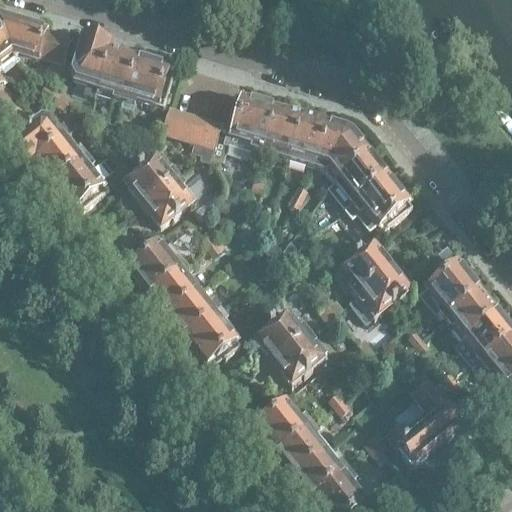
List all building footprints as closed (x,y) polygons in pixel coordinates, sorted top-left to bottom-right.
[(37,61),(44,37),(0,24),(0,46),(14,65),(19,61),(36,66),(37,61)] [(49,65),(57,41),(44,37),(37,61),(49,65)] [(62,68),(69,45),(57,41),(49,65),(53,66),(62,68)] [(98,94),(110,57),(111,53),(82,44),(71,81),(74,87),(97,94),(98,94)] [(0,75),(14,65),(0,46),(0,75)] [(122,108),(135,65),(110,57),(98,94),(97,94),(96,97),(95,99),(122,108)] [(163,114),(174,76),(135,65),(122,108),(135,112),(135,110),(134,109),(135,106),(163,114)] [(59,77),(62,68),(53,66),(50,75),(59,77)] [(48,105),(53,97),(45,92),(40,100),(48,105)] [(0,110),(11,103),(3,93),(0,94),(0,110)] [(56,110),(61,101),(53,97),(48,105),(56,110)] [(64,115),(69,107),(61,101),(56,110),(64,115)] [(0,126),(19,112),(11,103),(0,110),(0,126)] [(262,155),(275,115),(236,104),(228,133),(220,130),(213,154),(210,163),(222,166),(227,149),(250,156),(248,162),(259,165),(262,155)] [(33,116),(27,109),(20,114),(26,122),(33,116)] [(26,122),(20,114),(19,112),(0,126),(0,128),(7,137),(26,122)] [(176,143),(183,119),(170,115),(163,139),(176,143)] [(289,163),(301,123),(275,115),(262,155),(289,163)] [(188,146),(195,123),(183,119),(176,143),(188,146)] [(201,150),(208,127),(195,123),(188,146),(195,148),(201,150)] [(315,171),(328,131),(301,123),(289,163),(315,171)] [(63,145),(48,126),(41,125),(11,149),(30,172),(33,170),(33,169),(63,145)] [(213,154),(220,130),(208,127),(201,150),(203,151),(213,154)] [(369,161),(356,145),(357,144),(356,144),(356,142),(356,140),(355,139),(355,137),(353,135),(351,134),(350,133),(347,132),(346,132),(344,132),(342,133),(340,133),(339,134),(328,131),(315,171),(321,173),(334,189),(369,161)] [(50,191),(85,163),(67,140),(65,142),(66,142),(63,145),(33,169),(33,170),(50,191)] [(201,160),(203,151),(201,150),(195,148),(192,157),(201,160)] [(210,163),(213,154),(203,151),(201,160),(210,163)] [(142,212),(177,184),(159,161),(157,162),(158,164),(144,175),(143,173),(134,180),(136,181),(125,190),(142,212)] [(351,210),(386,182),(369,161),(334,189),(351,210)] [(106,198),(88,176),(91,174),(92,174),(93,173),(85,163),(50,191),(75,222),(106,198)] [(411,214),(386,182),(351,210),(359,220),(361,219),(360,218),(363,216),(381,238),(411,214)] [(180,218),(193,208),(194,209),(196,207),(177,184),(142,212),(160,234),(171,225),(173,227),(181,220),(180,218)] [(149,301),(184,273),(176,264),(175,265),(175,266),(172,268),(155,246),(124,270),(149,301)] [(355,302),(390,274),(373,252),(362,261),(360,259),(351,266),(353,268),(340,279),(338,277),(336,279),(355,302)] [(479,297),(454,266),(424,291),(442,313),(439,315),(438,315),(437,316),(444,325),(479,297)] [(166,323),(201,295),(184,273),(149,301),(166,323)] [(397,305),(408,296),(390,274),(355,302),(374,326),(376,324),(375,323),(388,312),(390,314),(398,307),(397,305)] [(185,346),(219,317),(201,295),(166,323),(185,346)] [(461,347),(496,319),(479,297),(444,325),(461,347)] [(332,321),(342,313),(337,306),(327,314),(332,321)] [(338,328),(348,320),(342,313),(332,321),(338,328)] [(324,328),(332,321),(327,314),(318,321),(324,328)] [(239,352),(222,330),(224,327),(225,328),(227,327),(219,317),(185,346),(209,376),(239,352)] [(327,364),(308,340),(290,317),(288,319),(289,320),(275,331),(274,329),(265,336),(267,337),(256,346),(291,390),(302,382),(303,384),(312,377),(310,375),(324,364),(325,365),(327,364)] [(479,369),(511,341),(511,338),(496,319),(461,347),(479,369)] [(338,328),(332,321),(324,328),(329,335),(338,328)] [(420,345),(414,338),(407,344),(413,351),(420,345)] [(511,341),(479,369),(488,380),(490,379),(489,378),(492,376),(511,401),(511,400),(511,341)] [(425,352),(420,345),(413,351),(419,358),(425,352)] [(454,388),(449,381),(442,387),(448,394),(454,388)] [(462,431),(450,416),(460,409),(453,401),(448,394),(442,387),(441,385),(431,393),(431,392),(425,396),(420,400),(421,400),(415,405),(429,423),(426,426),(422,426),(414,432),(413,436),(410,439),(403,430),(387,443),(410,472),(417,466),(421,466),(425,462),(426,459),(446,443),(449,443),(454,440),(455,436),(462,431)] [(460,395),(454,388),(448,394),(453,401),(460,395)] [(341,408),(335,401),(328,407),(333,415),(341,408)] [(312,433),(303,423),(302,424),(302,425),(300,427),(282,405),(251,429),(277,461),(312,433)] [(347,415),(341,408),(333,415),(339,422),(347,415)] [(294,483),(329,455),(312,433),(277,461),(294,483)] [(389,454),(378,440),(371,445),(377,452),(383,459),(389,454)] [(377,452),(371,445),(364,452),(369,459),(377,452)] [(383,459),(377,452),(369,459),(375,466),(383,459)] [(312,505),(347,477),(329,455),(294,483),(312,505)] [(367,511),(350,490),(353,488),(353,489),(355,487),(347,477),(312,505),(317,511),(367,511)]
